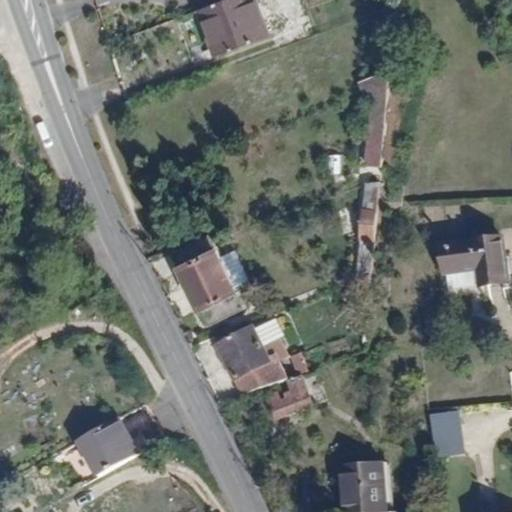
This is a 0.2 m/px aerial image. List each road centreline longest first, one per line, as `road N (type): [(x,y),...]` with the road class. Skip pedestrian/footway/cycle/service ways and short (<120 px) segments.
road 1 (tertiary): [(73,136),(141,294),(252,511)]
road 2 (tertiary): [(15,0),(73,136)]
road 3 (tertiary): [(73,136),(39,0)]
